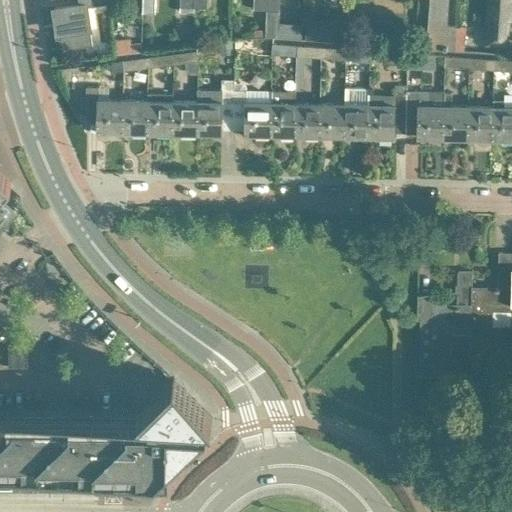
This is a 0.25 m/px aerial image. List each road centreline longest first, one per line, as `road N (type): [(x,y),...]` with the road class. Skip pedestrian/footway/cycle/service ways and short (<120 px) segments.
road 1 (residential): [(511,200),(134,192),(89,197),(70,210)]
road 2 (tertiary): [(217,354),(135,291),(70,210)]
road 3 (tertiary): [(288,453),(262,381),(217,354)]
